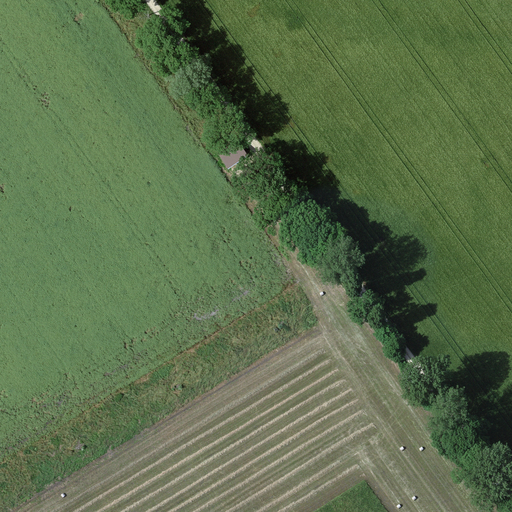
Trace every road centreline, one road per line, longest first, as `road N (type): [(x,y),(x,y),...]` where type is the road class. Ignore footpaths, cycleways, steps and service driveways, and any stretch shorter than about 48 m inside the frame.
road 1 (track): [(511,493),(154,0)]
road 2 (track): [(0,472),(298,293),(329,241)]
